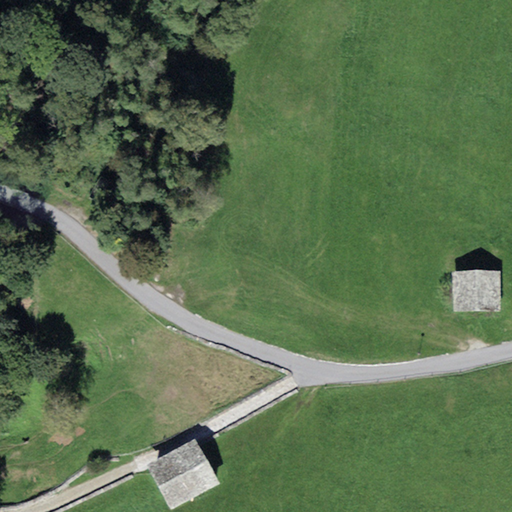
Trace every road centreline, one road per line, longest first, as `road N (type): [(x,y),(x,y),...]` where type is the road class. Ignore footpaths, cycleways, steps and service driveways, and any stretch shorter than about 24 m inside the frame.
road 1 (unclassified): [(0,193),(60,221),(183,324),(314,370)]
road 2 (residential): [(314,370),(137,465),(25,511)]
road 3 (unclassified): [(314,370),(354,375),(511,352)]
